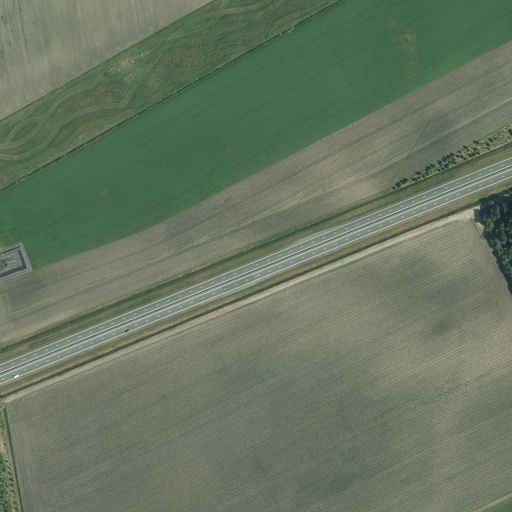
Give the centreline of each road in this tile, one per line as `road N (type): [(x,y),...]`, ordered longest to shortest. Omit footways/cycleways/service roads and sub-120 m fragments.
road 1 (track): [(511,193),(0,403)]
road 2 (trunk): [(511,161),(0,368)]
road 3 (trunk): [(0,380),(511,173)]
